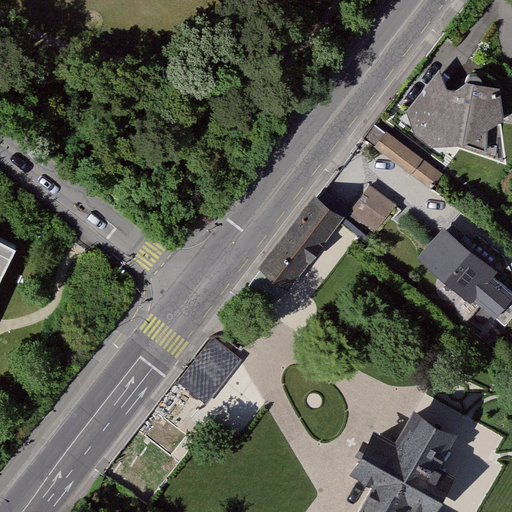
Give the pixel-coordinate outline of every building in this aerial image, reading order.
[(449,86),(442,67),(409,113),(417,136),(435,147),(465,145),(506,120),(502,85),(469,79),(457,88),(449,86)] [(391,128),(379,147),(434,181),(446,162),(391,128)] [(345,216),(316,194),(258,269),(288,293),(345,216)] [(506,277),(447,226),(418,260),(479,311),(506,277)] [(0,281),(16,249),(0,240),(0,281)] [(244,362),(215,340),(188,376),(217,398),(244,362)] [(460,433),(415,408),(396,442),(374,430),(349,474),(373,487),(358,511),(407,511),(410,507),(418,511),(435,511),(456,476),(440,467),(460,433)]
